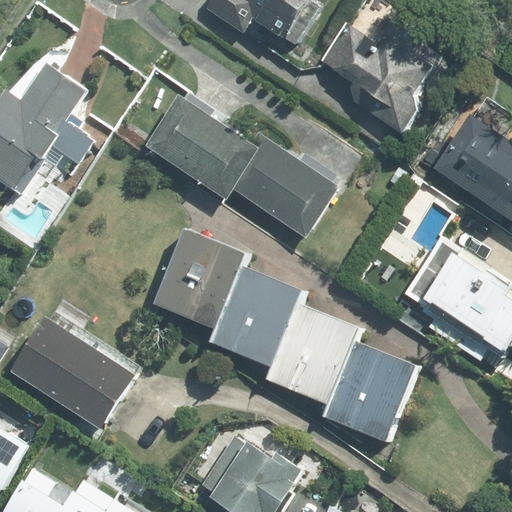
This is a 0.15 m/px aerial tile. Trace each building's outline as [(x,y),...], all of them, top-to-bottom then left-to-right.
[(292,51),(325,0),(211,0),(205,10),(246,36),(253,26),(292,51)] [(434,75),(345,18),(314,66),(404,123),(434,75)] [(0,179),(22,194),(48,155),(72,171),(91,142),(64,125),(90,85),(53,61),(25,105),(0,89),(0,179)] [(261,148),(252,142),(185,96),(147,151),(223,203),(234,188),(261,148)] [(511,147),(469,120),(433,177),(511,227),(511,147)] [(261,148),(234,188),(308,239),(342,188),(259,131),(252,142),(261,148)] [(218,337),(246,267),(250,259),(188,233),(155,311),(218,337)] [(511,339),(511,291),(446,246),(407,302),(434,320),(424,334),(486,377),(511,339)] [(246,267),(218,337),(214,347),(276,372),(300,309),(307,292),(246,267)] [(300,309),(276,372),(270,387),(328,409),(353,344),(358,331),(300,309)] [(146,371),(52,310),(10,375),(104,436),(146,371)] [(0,365),(13,345),(0,336),(0,365)] [(353,344),(328,409),(323,424),(391,450),(421,370),(353,344)] [(0,414),(0,500),(40,441),(0,414)] [(280,511),(304,472),(236,431),(195,499),(216,511),(280,511)] [(74,500),(36,475),(11,511),(142,511),(89,478),(74,500)]
